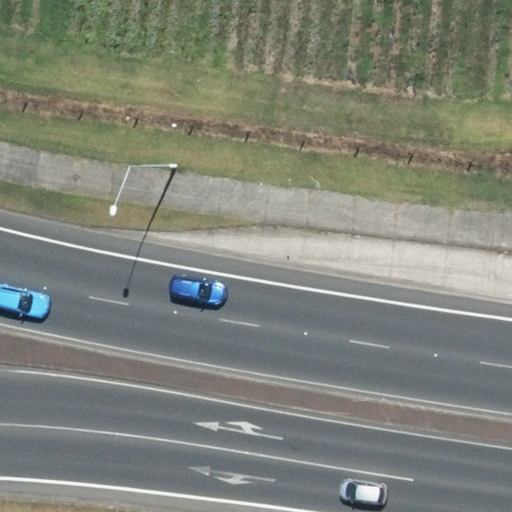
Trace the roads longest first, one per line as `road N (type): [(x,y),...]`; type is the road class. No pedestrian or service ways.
road 1 (primary): [(0,278),(122,310),(511,370)]
road 2 (primary): [(511,489),(0,427)]
